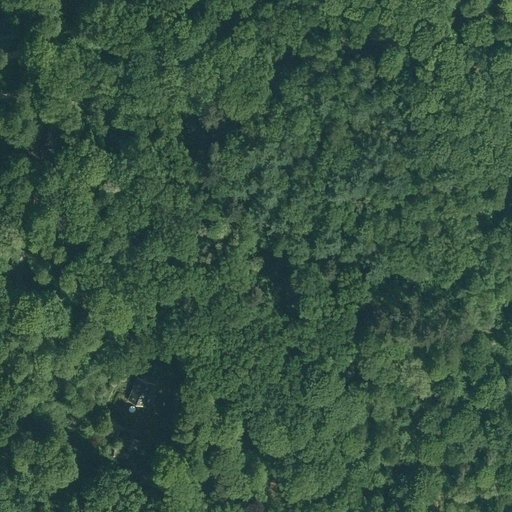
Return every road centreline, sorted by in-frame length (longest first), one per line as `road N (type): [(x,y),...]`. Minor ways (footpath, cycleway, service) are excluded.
road 1 (track): [(208,511),(245,459),(360,365),(386,324),(349,274),(289,237),(236,222),(214,201),(210,159),(200,144),(147,110),(291,39),(396,42),(473,20),(511,22)]
road 2 (unclassified): [(0,421),(38,113)]
road 3 (track): [(511,355),(456,326),(386,324)]
